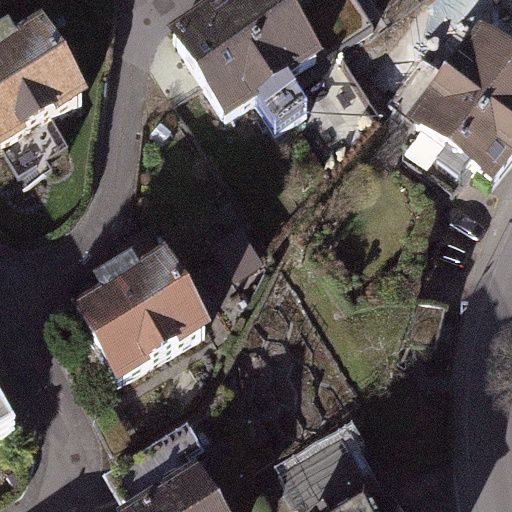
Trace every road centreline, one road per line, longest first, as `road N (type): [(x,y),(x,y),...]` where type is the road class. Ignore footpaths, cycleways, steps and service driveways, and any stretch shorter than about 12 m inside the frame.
road 1 (residential): [(1,301),(85,252),(113,192),(144,22)]
road 2 (residential): [(39,511),(66,476),(67,422),(1,301)]
road 3 (tertiary): [(506,511),(495,380),(511,294)]
